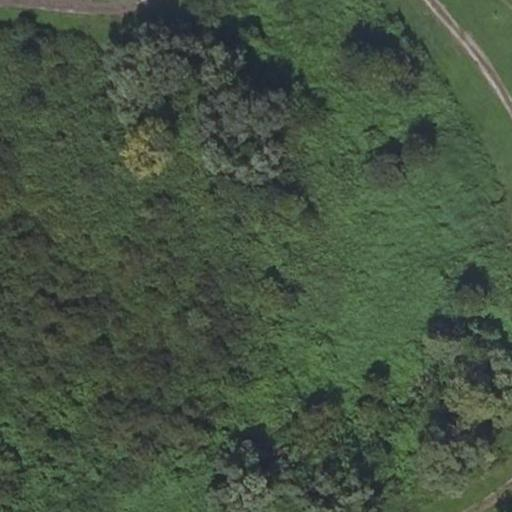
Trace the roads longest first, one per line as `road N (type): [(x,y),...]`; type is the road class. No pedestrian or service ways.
road 1 (track): [(427,0),(511,113)]
road 2 (track): [(22,0),(134,12),(151,0)]
